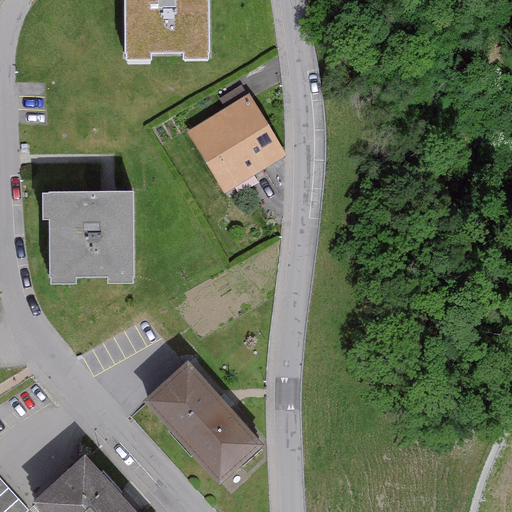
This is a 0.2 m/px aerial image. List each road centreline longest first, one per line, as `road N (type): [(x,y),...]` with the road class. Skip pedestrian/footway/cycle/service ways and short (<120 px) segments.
road 1 (residential): [(289,511),(281,386),(302,141),(290,0)]
road 2 (residential): [(200,511),(21,314),(8,251),(0,90)]
